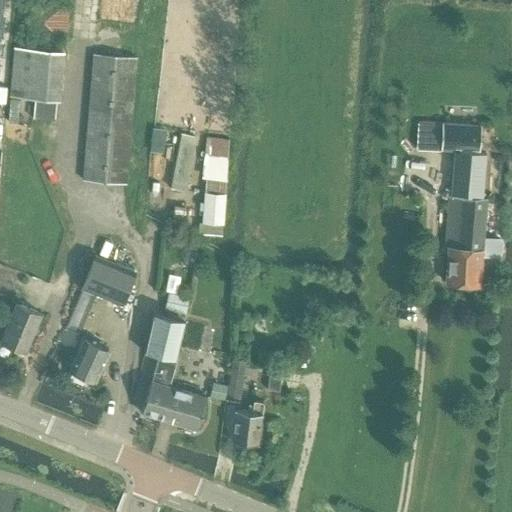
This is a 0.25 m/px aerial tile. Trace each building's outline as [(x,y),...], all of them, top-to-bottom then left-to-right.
[(14,47),(10,96),(38,98),(58,100),(62,50),(14,47)] [(83,180),(124,183),(134,57),(94,53),(83,180)] [(444,283),(478,286),(481,257),(497,258),(498,239),(482,238),(486,199),(480,199),(484,151),(476,151),(478,125),(442,123),(442,126),(418,124),(416,149),(456,150),(452,197),(450,197),(444,247),(447,247),(444,283)] [(170,189),(186,191),(196,136),(180,133),(170,189)] [(201,177),(224,180),(229,139),(206,137),(201,177)] [(171,224),(181,225),(184,207),(174,205),(171,224)] [(197,234),(221,236),(222,224),(198,222),(197,234)] [(94,255),(80,288),(81,288),(94,294),(121,305),(135,271),(94,255)] [(220,267),(230,271),(234,261),(224,257),(220,267)] [(162,309),(184,313),(187,299),(166,294),(162,309)] [(0,340),(0,342),(25,353),(40,314),(15,304),(0,340)] [(216,318),(226,319),(227,310),(217,309),(216,318)] [(141,412),(158,417),(168,385),(169,385),(174,365),(183,320),(151,313),(144,353),(158,355),(141,412)] [(83,338),(69,370),(94,380),(108,349),(102,346),(89,341),(83,338)] [(231,359),(225,401),(238,403),(245,361),(231,359)] [(270,368),(267,391),(278,393),(282,370),(270,368)] [(213,383),(210,396),(223,399),(226,386),(213,383)] [(168,385),(158,417),(183,425),(184,428),(190,430),(193,428),(196,429),(206,396),(169,385),(168,385)] [(235,409),(231,440),(234,441),(236,444),(243,445),(245,442),(256,444),(260,413),(262,402),(252,401),(250,411),(235,409)]
